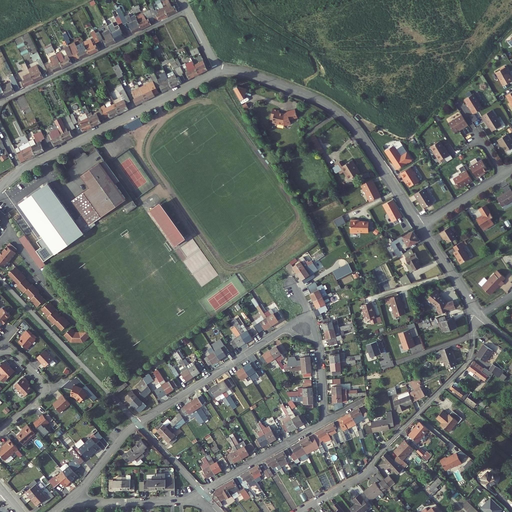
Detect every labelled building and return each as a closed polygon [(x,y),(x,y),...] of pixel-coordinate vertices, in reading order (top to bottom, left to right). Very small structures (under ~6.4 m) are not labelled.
[(164,0),(166,3),(170,12),(179,8),(175,0),(172,2),(171,0),(164,0)] [(160,8),(158,9),(161,16),(170,12),(166,3),(159,6),(160,8)] [(136,30),(144,25),(140,16),(138,12),(135,8),(134,9),(136,13),(132,15),(134,19),(131,21),(136,30)] [(124,10),(121,12),(125,21),(129,19),(124,10)] [(153,21),(152,19),(156,17),(153,11),(150,13),(147,15),(146,13),(140,16),(144,25),(153,21)] [(169,33),(175,31),(171,23),(165,25),(169,33)] [(119,27),(113,30),(117,39),(126,34),(122,27),(120,29),(119,27)] [(108,35),(105,36),(109,43),(117,39),(113,30),(107,33),(108,35)] [(93,40),(88,43),(93,52),(100,48),(97,41),(94,42),(93,40)] [(80,49),(83,56),(93,52),(88,43),(82,46),(83,48),(80,49)] [(61,57),(66,66),(74,61),(72,56),(76,54),(74,50),(71,44),(66,46),(70,52),(65,55),(62,48),(58,50),(59,52),(61,57)] [(46,54),(54,51),(52,45),(44,48),(46,54)] [(40,59),(43,57),(40,50),(34,53),(37,60),(40,59)] [(188,69),(192,75),(200,71),(195,63),(191,53),(189,54),(191,58),(180,64),(183,70),(186,68),(188,69)] [(46,71),(49,69),(43,57),(40,59),(46,71)] [(52,59),(48,62),(51,70),(55,68),(57,70),(66,66),(61,57),(55,60),(56,62),(53,63),(52,59)] [(204,58),(195,63),(200,71),(209,67),(204,58)] [(123,70),(124,70),(120,61),(114,64),(120,75),(124,73),(123,70)] [(37,80),(46,75),(40,63),(30,68),(32,72),(37,80)] [(511,66),(510,63),(498,70),(506,83),(511,79),(511,69),(511,66)] [(175,73),(169,76),(173,85),(187,78),(183,70),(180,64),(176,66),(179,71),(178,72),(179,73),(176,75),(175,73)] [(165,89),(173,85),(169,76),(168,74),(160,78),(155,70),(151,72),(156,83),(161,81),(165,89)] [(27,76),(25,78),(28,85),(37,80),(32,72),(27,75),(27,76)] [(156,83),(151,72),(147,74),(150,80),(140,85),(146,98),(156,93),(155,92),(160,90),(156,83)] [(9,94),(23,87),(20,81),(16,73),(12,75),(15,81),(5,86),(9,94)] [(129,100),(132,98),(124,82),(118,85),(120,89),(123,88),(129,100)] [(136,95),(139,102),(146,98),(140,85),(133,88),(136,95)] [(0,98),(0,99),(9,94),(5,86),(0,88),(0,98)] [(242,87),(235,91),(240,101),(248,97),(242,87)] [(477,92),(473,94),(481,109),(486,106),(477,92)] [(473,94),(467,97),(476,112),(481,109),(473,94)] [(126,97),(117,101),(117,102),(121,111),(130,106),(126,97)] [(102,106),(106,116),(112,113),(113,115),(121,111),(117,102),(109,106),(107,104),(102,106)] [(88,112),(94,124),(103,120),(102,118),(106,116),(102,106),(93,111),(92,109),(89,111),(87,106),(85,107),(88,112)] [(285,109),(279,106),(275,116),(281,118),(282,121),(289,123),(290,123),(290,124),(291,124),(292,124),(293,123),(294,122),(295,122),(295,119),(303,117),(301,109),(293,111),(293,112),(289,112),(285,111),(285,109)] [(495,108),(485,114),(490,124),(491,123),(495,129),(504,123),(495,108)] [(83,119),(81,121),(85,129),(94,124),(88,112),(81,116),(83,119)] [(68,115),(74,127),(77,125),(76,123),(72,116),(71,113),(68,115)] [(465,113),(451,121),(457,130),(464,126),(465,127),(471,123),(465,113)] [(130,121),(125,124),(127,127),(131,124),(133,128),(145,122),(141,115),(129,121),(130,121)] [(68,127),(63,116),(56,120),(57,121),(59,125),(62,130),(66,139),(75,134),(72,128),(70,129),(69,127),(68,127)] [(57,135),(54,136),(57,143),(66,139),(62,130),(56,133),(57,135)] [(47,136),(44,131),(37,135),(38,137),(39,139),(37,140),(36,138),(31,140),(37,153),(47,148),(42,139),(44,138),(44,137),(47,136)] [(326,147),(319,132),(313,137),(320,150),(326,147)] [(511,147),(511,136),(510,132),(500,138),(503,142),(504,141),(509,149),(511,147)] [(443,139),(433,144),(442,159),(452,152),(448,146),(448,147),(443,139)] [(22,160),(37,153),(31,140),(16,147),(22,160)] [(395,142),(388,148),(400,167),(415,157),(404,140),(401,142),(398,144),(396,143),(395,142)] [(485,158),(473,165),(480,176),(486,172),(485,172),(491,168),(485,158)] [(332,167),(337,176),(342,173),(347,181),(355,176),(351,168),(352,166),(349,162),(341,167),(339,168),(336,164),(332,167)] [(465,172),(457,177),(463,186),(467,183),(468,182),(469,181),(471,181),(475,178),(467,164),(462,166),(465,172)] [(81,233),(124,200),(96,165),(79,178),(87,190),(70,203),(81,218),(74,223),(46,185),(18,206),(41,237),(36,240),(47,255),(52,251),(55,256),(83,235),(81,233)] [(416,169),(414,165),(403,171),(408,178),(409,178),(413,184),(417,182),(419,182),(421,181),(422,179),(418,173),(419,172),(417,169),(416,169)] [(367,203),(378,198),(376,193),(375,194),(374,192),(374,191),(369,181),(359,186),(367,203)] [(435,200),(427,186),(417,192),(419,196),(420,195),(426,206),(435,200)] [(511,199),(511,194),(510,190),(500,196),(505,204),(511,199)] [(187,236),(163,200),(151,207),(176,244),(187,236)] [(124,208),(128,213),(137,206),(133,201),(124,208)] [(399,218),(390,201),(381,206),(390,223),(399,218)] [(496,215),(488,203),(482,207),(486,213),(485,214),(483,214),(479,216),(485,226),(487,226),(491,224),(492,224),(497,221),(494,216),(496,215)] [(366,234),(366,223),(354,223),(354,222),(348,221),(348,234),(355,235),(355,234),(366,234)] [(452,225),(442,231),(445,234),(446,233),(450,241),(458,236),(452,225)] [(400,238),(388,245),(395,259),(399,257),(393,245),(401,240),(405,248),(416,243),(411,233),(400,238)] [(24,236),(19,239),(22,244),(27,240),(24,236)] [(192,239),(180,248),(187,257),(199,248),(192,239)] [(468,244),(465,239),(456,244),(459,249),(456,250),(463,261),(472,256),(466,245),(468,244)] [(0,253),(0,255),(7,262),(14,255),(12,253),(15,250),(7,244),(0,253)] [(409,251),(401,255),(406,264),(403,266),(408,274),(417,269),(413,262),(416,260),(413,255),(412,255),(409,251)] [(290,268),(295,275),(311,264),(322,257),(320,254),(307,264),(305,262),(304,263),(301,259),(297,262),(298,263),(290,268)] [(316,271),(311,264),(295,275),(300,282),(300,281),(305,288),(312,283),(308,277),(306,278),(307,276),(316,271)] [(350,273),(346,265),(330,273),(334,281),(350,273)] [(6,276),(16,286),(22,280),(22,278),(13,269),(6,276)] [(503,280),(506,277),(499,270),(496,273),(495,273),(483,286),(491,294),(500,284),(502,285),(505,281),(503,280)] [(401,287),(409,285),(404,276),(397,280),(401,287)] [(16,286),(15,287),(21,294),(22,293),(29,287),(22,280),(16,286)] [(308,295),(311,303),(324,296),(319,286),(315,288),(312,283),(305,288),(308,295)] [(30,286),(29,287),(22,293),(29,300),(36,294),(37,293),(30,286)] [(434,312),(436,316),(453,310),(452,308),(450,303),(443,305),(440,303),(441,302),(438,300),(438,299),(436,297),(434,292),(432,294),(431,296),(429,295),(425,301),(436,309),(434,312)] [(42,301),(36,294),(29,300),(28,301),(35,308),(42,301)] [(324,296),(311,303),(315,310),(316,310),(318,315),(325,311),(323,306),(328,304),(326,299),(330,297),(329,294),(324,296)] [(393,318),(403,315),(398,301),(396,297),(384,300),(385,305),(388,304),(393,318)] [(259,311),(262,309),(255,299),(253,301),(259,311)] [(39,311),(46,318),(52,312),(53,311),(47,304),(39,311)] [(370,308),(369,304),(360,307),(361,311),(360,311),(364,322),(368,321),(369,326),(379,323),(377,318),(373,319),(371,312),(372,312),(371,308),(370,308)] [(259,311),(269,327),(276,322),(280,319),(275,312),(271,315),(269,317),(266,312),(264,314),(262,309),(259,311)] [(2,310),(0,312),(0,322),(4,326),(7,322),(7,321),(10,316),(2,310)] [(253,322),(255,326),(251,328),(256,335),(262,330),(263,331),(269,327),(259,311),(257,312),(260,317),(258,318),(258,319),(253,322)] [(52,325),(59,319),(52,312),(46,318),(45,319),(51,326),(52,325)] [(52,325),(59,332),(67,325),(60,318),(59,319),(52,325)] [(429,322),(428,318),(417,322),(420,330),(429,327),(427,323),(429,322)] [(432,326),(436,324),(438,329),(441,328),(443,333),(453,329),(450,320),(444,322),(442,318),(431,322),(432,326)] [(238,336),(243,344),(250,339),(256,335),(251,328),(242,334),(233,320),(229,323),(230,324),(233,328),(238,336)] [(323,333),(348,326),(347,323),(336,326),(331,328),(329,323),(328,323),(327,320),(320,322),(321,325),(320,325),(323,333)] [(349,331),(352,344),(355,343),(351,325),(348,326),(323,333),(325,341),(326,340),(327,347),(335,345),(333,338),(339,337),(338,334),(349,331)] [(236,348),(243,344),(238,336),(233,328),(231,329),(229,330),(235,339),(228,344),(232,350),(236,347),(236,348)] [(416,336),(414,328),(397,334),(402,351),(412,347),(409,339),(416,336)] [(80,344),(87,337),(81,330),(77,334),(72,334),(69,330),(62,336),(68,344),(80,344)] [(20,343),(28,350),(36,340),(32,337),(27,332),(23,337),(24,338),(20,343)] [(209,343),(207,345),(217,361),(224,356),(223,356),(226,354),(222,347),(216,351),(213,347),(212,348),(209,343)] [(374,343),(364,346),(368,358),(378,355),(374,343)] [(210,365),(217,361),(207,345),(204,347),(207,351),(205,352),(208,356),(205,358),(202,360),(206,367),(210,364),(210,365)] [(274,348),(267,352),(278,368),(280,371),(282,370),(280,367),(277,362),(281,360),(279,355),(282,353),(278,346),(275,348),(274,348)] [(490,352),(481,346),(474,357),(482,363),(490,352)] [(454,366),(448,348),(438,352),(444,370),(454,366)] [(54,360),(45,351),(38,359),(46,367),(54,360)] [(278,368),(267,352),(260,356),(261,357),(257,359),(262,366),(265,363),(265,364),(268,362),(271,366),(272,365),(275,370),(278,368)] [(345,360),(343,360),(337,360),(337,355),(336,352),(328,353),(328,356),(327,356),(328,365),(353,362),(353,359),(345,360)] [(180,368),(183,366),(180,362),(175,353),(171,355),(177,364),(178,364),(180,368)] [(288,361),(285,361),(285,365),(284,368),(285,368),(308,366),(308,358),(307,358),(307,355),(300,355),(300,359),(299,359),(299,362),(294,362),(292,359),(288,359),(288,361)] [(183,366),(184,368),(191,378),(197,373),(197,372),(200,371),(196,364),(192,367),(191,364),(187,367),(183,360),(180,362),(183,366)] [(353,362),(328,365),(329,373),(330,372),(331,377),(338,376),(338,367),(343,367),(343,365),(353,364),(353,362)] [(0,368),(0,370),(7,378),(14,370),(11,367),(11,368),(6,363),(0,368)] [(248,365),(241,369),(246,377),(253,372),(252,371),(255,369),(251,363),(248,365)] [(481,371),(471,363),(466,370),(484,384),(491,375),(486,372),(482,369),(481,371)] [(166,364),(164,366),(173,379),(177,376),(171,368),(170,368),(169,367),(168,367),(166,364)] [(297,375),(301,375),(301,379),(309,378),(308,374),(309,374),(308,366),(285,368),(285,373),(297,372),(297,375)] [(486,372),(497,379),(501,373),(490,366),(486,372)] [(178,372),(180,374),(179,375),(184,382),(191,378),(184,368),(178,372)] [(246,377),(241,369),(234,373),(234,374),(232,376),(236,382),(239,380),(239,381),(243,379),(246,385),(247,384),(251,390),(253,389),(251,385),(249,381),(246,377)] [(160,387),(164,395),(171,390),(174,388),(170,382),(167,384),(166,383),(163,385),(155,371),(151,374),(154,379),(157,383),(160,387)] [(26,377),(17,386),(28,397),(35,389),(29,384),(31,382),(26,377)] [(221,382),(215,386),(229,409),(230,411),(234,408),(227,397),(226,396),(230,394),(226,389),(230,387),(225,380),(222,382),(221,382)] [(145,388),(141,381),(132,389),(135,392),(131,395),(129,392),(123,398),(128,404),(142,391),(145,388)] [(418,387),(417,386),(416,386),(413,381),(406,384),(407,385),(407,386),(409,385),(412,392),(409,393),(407,395),(410,404),(422,398),(417,388),(418,387)] [(284,394),(287,398),(310,397),(310,389),(309,389),(309,382),(302,382),(302,385),(301,385),(301,389),(296,390),(296,393),(284,394)] [(465,392),(453,383),(447,390),(462,401),(466,395),(464,394),(465,392)] [(82,389),(74,385),(71,393),(72,393),(71,396),(76,398),(80,402),(88,394),(82,389)] [(229,409),(215,386),(208,390),(208,391),(205,393),(210,400),(212,398),(215,402),(219,400),(220,400),(225,407),(224,408),(226,411),(229,409)] [(158,399),(164,395),(160,387),(153,392),(158,399)] [(330,388),(330,396),(354,395),(354,392),(344,392),(344,390),(339,391),(339,387),(330,388)] [(146,390),(145,388),(142,391),(128,404),(134,410),(137,412),(142,407),(140,404),(138,402),(148,393),(146,390)] [(392,388),(385,391),(386,398),(394,396),(392,388)] [(410,405),(406,394),(397,397),(396,399),(397,401),(391,403),(394,411),(395,411),(396,414),(404,411),(402,408),(410,405)] [(61,413),(71,404),(63,395),(59,399),(60,399),(53,405),(61,413)] [(331,404),(340,403),(345,403),(344,398),(355,397),(354,395),(330,396),(331,404)] [(484,406),(468,395),(463,402),(472,409),(475,404),(482,409),(484,406)] [(199,397),(189,403),(201,424),(205,421),(197,408),(204,404),(199,397)] [(287,398),(289,401),(296,401),(296,403),(302,402),(302,406),(303,406),(304,410),(311,409),(310,397),(287,398)] [(201,424),(189,403),(182,408),(179,410),(183,417),(185,416),(186,418),(188,417),(189,420),(192,418),(197,426),(201,424)] [(374,409),(372,403),(354,413),(359,421),(360,422),(370,417),(368,412),(374,409)] [(285,423),(279,427),(283,434),(286,432),(287,433),(294,428),(283,410),(282,408),(276,411),(278,415),(282,412),(285,417),(283,419),(285,423)] [(297,418),(296,417),(294,418),(290,412),(289,413),(287,408),(285,409),(283,410),(294,428),(301,424),(304,422),(299,416),(297,418)] [(445,433),(451,426),(452,427),(454,424),(456,425),(460,420),(450,412),(447,416),(446,416),(444,418),(443,417),(444,416),(440,412),(434,420),(439,424),(437,427),(445,433)] [(342,420),(346,428),(349,434),(353,431),(351,426),(359,421),(354,413),(342,420)] [(391,427),(389,413),(384,414),(385,421),(368,424),(370,434),(387,431),(386,428),(391,427)] [(51,423),(44,415),(41,418),(35,424),(42,431),(51,423)] [(155,432),(161,438),(180,419),(177,415),(168,423),(165,420),(160,426),(158,424),(153,429),(155,432)] [(161,438),(166,444),(167,443),(169,446),(175,441),(172,438),(173,438),(170,435),(174,431),(183,424),(180,419),(161,438)] [(346,428),(342,420),(329,427),(334,435),(346,428)] [(260,426),(258,424),(256,425),(257,428),(267,444),(274,440),(273,440),(277,438),(273,431),(270,433),(267,428),(263,429),(260,426)] [(426,431),(418,424),(411,432),(410,432),(406,437),(414,444),(417,441),(421,444),(425,439),(422,437),(426,431)] [(37,434),(29,425),(23,429),(24,431),(18,436),(26,445),(37,434)] [(255,434),(258,439),(255,441),(256,441),(252,443),(256,449),(259,448),(260,448),(267,444),(257,428),(256,425),(253,426),(257,434),(255,434)] [(329,427),(322,430),(327,439),(329,438),(330,441),(335,438),(334,435),(329,427)] [(322,437),(324,436),(321,431),(316,433),(321,442),(323,446),(326,444),(322,437)] [(316,433),(304,440),(309,449),(321,442),(316,433)] [(90,454),(91,455),(94,452),(97,449),(93,445),(97,442),(91,435),(88,438),(89,439),(82,445),(90,454)] [(228,440),(239,460),(246,456),(246,455),(253,451),(249,444),(244,447),(241,442),(236,445),(232,438),(228,440)] [(140,442),(133,448),(142,458),(145,455),(143,453),(147,450),(145,448),(148,446),(142,439),(139,441),(140,442)] [(225,440),(232,454),(224,458),(228,466),(239,460),(228,440),(228,439),(225,440)] [(20,449),(12,440),(8,443),(9,444),(0,452),(7,460),(20,449)] [(294,452),(296,456),(309,449),(304,440),(295,445),(298,450),(294,452)] [(88,457),(91,455),(90,454),(82,445),(79,441),(73,446),(75,449),(72,451),(71,450),(67,453),(73,460),(77,466),(81,463),(78,458),(81,455),(84,460),(88,457)] [(395,457),(392,461),(401,470),(405,466),(400,461),(411,450),(402,442),(397,447),(398,448),(396,450),(395,449),(391,453),(395,457)] [(291,447),(278,454),(284,465),(290,462),(287,456),(294,452),(291,447)] [(142,458),(133,448),(127,453),(126,452),(123,455),(128,461),(131,459),(133,461),(135,464),(138,465),(140,464),(144,461),(142,458)] [(423,454),(417,449),(414,453),(423,463),(429,457),(424,453),(423,454)] [(212,465),(207,456),(205,457),(204,454),(201,456),(203,459),(206,464),(208,468),(212,475),(219,471),(226,467),(222,460),(212,465)] [(278,454),(266,461),(274,474),(275,474),(276,473),(272,464),(274,463),(276,466),(278,465),(279,468),(284,465),(278,454)] [(379,459),(395,476),(401,470),(392,461),(391,462),(384,454),(379,459)] [(459,465),(454,455),(444,460),(443,459),(438,461),(439,463),(438,463),(443,471),(452,467),(453,468),(459,465)] [(206,464),(203,459),(199,461),(202,465),(198,467),(201,472),(198,474),(202,480),(205,479),(212,475),(208,468),(206,464)] [(68,482),(69,483),(72,480),(75,478),(71,473),(78,467),(77,466),(73,460),(66,466),(67,468),(64,469),(62,466),(58,470),(60,473),(68,482)] [(266,461),(253,468),(258,477),(264,473),(262,470),(267,467),(271,475),(274,474),(266,461)] [(240,475),(245,484),(249,482),(247,478),(249,477),(251,480),(258,477),(253,468),(240,475)] [(66,486),(69,483),(68,482),(60,473),(54,478),(52,475),(48,478),(55,486),(58,484),(62,488),(66,486)] [(489,478),(486,475),(480,479),(482,481),(481,483),(487,489),(490,485),(495,483),(496,482),(496,480),(495,478),(494,477),(491,477),(489,478)] [(236,477),(227,482),(233,493),(242,488),(236,477)] [(387,477),(381,481),(387,488),(392,484),(387,477)] [(168,486),(168,478),(159,478),(159,480),(159,493),(168,493),(168,494),(177,494),(177,486),(168,486)] [(112,486),(112,494),(116,494),(116,493),(124,493),(124,479),(119,479),(119,483),(116,483),(116,486),(112,486)] [(129,479),(124,479),(124,493),(132,493),(132,494),(137,494),(137,486),(133,486),(132,483),(129,483),(129,479)] [(150,493),(159,493),(159,480),(154,480),(154,483),(150,483),(150,486),(147,486),(147,494),(150,494),(150,493)] [(440,483),(436,480),(425,490),(431,496),(436,491),(434,489),(440,483)] [(361,493),(368,503),(373,499),(374,501),(377,501),(380,499),(381,496),(379,494),(387,488),(381,481),(375,486),(373,484),(361,493)] [(26,497),(29,501),(39,492),(34,486),(35,485),(32,482),(25,487),(28,490),(23,494),(26,497)] [(217,495),(225,503),(227,501),(224,498),(229,495),(230,496),(234,494),(233,493),(227,482),(218,487),(217,495)] [(242,489),(247,497),(252,494),(249,490),(247,487),(242,489)] [(39,492),(29,501),(31,504),(34,507),(39,503),(41,506),(51,498),(48,495),(44,499),(39,492)] [(351,501),(354,505),(347,511),(348,511),(363,511),(366,509),(357,497),(351,501)] [(500,511),(502,510),(490,498),(480,508),(483,511),(500,511)]
